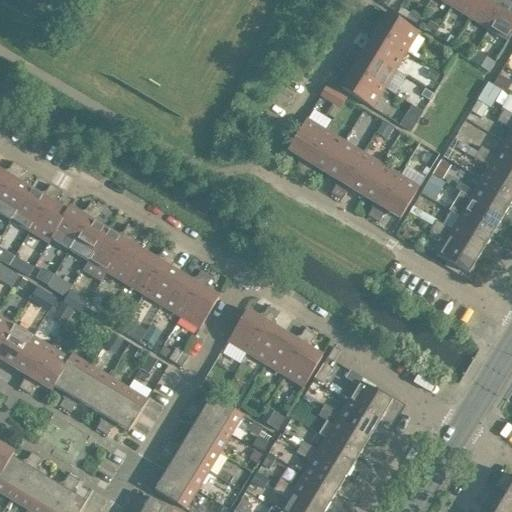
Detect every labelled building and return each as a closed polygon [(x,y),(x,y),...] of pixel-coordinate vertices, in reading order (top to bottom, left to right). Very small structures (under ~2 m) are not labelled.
[(455,0),(452,6),(470,18),(481,0),(455,0)] [(481,0),(470,18),(489,29),(506,0),(481,0)] [(511,0),(506,0),(489,29),(508,41),(511,34),(511,0)] [(413,10),(408,18),(416,23),(421,15),(413,10)] [(387,13),(379,26),(367,19),(364,25),(407,51),(419,32),(387,13)] [(430,20),(425,29),(434,34),(439,26),(430,20)] [(360,30),(372,38),(365,51),(396,70),(407,51),(364,25),(360,30)] [(357,63),(345,56),(341,62),(385,88),(396,70),(365,51),(357,63)] [(479,53),(474,61),(490,71),(495,62),(479,53)] [(350,75),(342,89),(373,108),(385,88),(341,62),(338,67),(350,75)] [(440,74),(432,69),(427,76),(435,81),(440,74)] [(494,84),(493,85),(502,90),(506,92),(511,82),(511,80),(500,73),(493,84),(494,84)] [(489,82),(478,100),(491,108),(502,90),(493,85),(494,84),(493,84),(489,82)] [(340,108),(346,98),(327,86),(321,96),(340,108)] [(488,107),(478,101),(472,112),(481,117),(488,107)] [(511,113),(504,109),(500,115),(511,121),(511,113)] [(406,113),(400,124),(411,131),(418,120),(406,113)] [(497,120),(511,129),(511,130),(505,143),(511,146),(511,121),(500,115),(497,120)] [(302,159),(294,171),(300,174),(326,131),(307,119),(288,150),(302,159)] [(383,121),(376,132),(388,139),(394,128),(383,121)] [(305,177),(313,165),(326,173),(345,142),(326,131),(300,174),(305,177)] [(339,181),(331,193),(337,196),(363,153),(345,142),(326,173),(339,181)] [(497,156),(481,146),(478,152),(511,172),(511,146),(505,143),(497,156)] [(474,157),(490,167),(482,179),(511,197),(511,172),(478,152),(474,157)] [(342,200),(350,188),(363,196),(382,164),(363,153),(337,196),(342,200)] [(442,160),(433,174),(442,180),(451,165),(442,160)] [(14,162),(6,174),(0,170),(0,197),(19,165),(14,162)] [(376,203),(368,215),(374,219),(400,175),(382,164),(363,196),(376,203)] [(18,181),(25,169),(19,165),(0,197),(0,213),(11,220),(30,189),(18,181)] [(433,174),(422,193),(435,201),(446,182),(433,174)] [(380,222),(387,210),(401,219),(420,187),(400,175),(374,219),(380,222)] [(474,192),(459,183),(455,189),(503,218),(511,203),(511,197),(482,179),(474,192)] [(51,184),(43,197),(30,189),(11,220),(30,231),(56,188),(51,184)] [(49,243),(52,239),(51,238),(68,211),(67,211),(55,203),(62,191),(56,188),(30,231),(49,243)] [(452,194),(459,198),(451,211),(460,216),(492,236),(503,218),(455,189),(452,194)] [(91,203),(83,215),(70,207),(67,211),(68,211),(51,238),(52,239),(70,250),(96,206),(91,203)] [(95,222),(102,210),(96,206),(70,250),(88,261),(107,230),(95,222)] [(430,224),(434,218),(414,207),(410,213),(430,224)] [(452,229),(436,220),(433,225),(481,255),(492,236),(460,216),(452,229)] [(429,231),(445,241),(437,254),(469,274),(481,255),(433,225),(429,231)] [(128,226),(121,238),(107,230),(88,261),(107,272),(133,229),(128,226)] [(131,244),(138,232),(133,229),(107,272),(125,283),(144,252),(131,244)] [(15,256),(0,246),(0,259),(10,265),(15,256)] [(164,248),(157,260),(144,252),(125,283),(144,294),(170,251),(164,248)] [(168,267),(176,254),(170,251),(144,294),(162,306),(181,274),(168,267)] [(447,261),(444,265),(458,274),(461,269),(447,261)] [(201,270),(194,282),(181,274),(162,306),(181,317),(207,273),(201,270)] [(200,328),(219,297),(205,289),(213,277),(207,273),(181,317),(200,328)] [(48,285),(47,286),(65,297),(72,285),(55,274),(48,285)] [(19,275),(13,284),(22,290),(27,281),(19,275)] [(38,286),(30,299),(38,304),(46,291),(38,286)] [(70,289),(63,302),(81,312),(88,300),(70,289)] [(62,302),(53,318),(64,325),(74,309),(62,302)] [(268,306),(261,318),(247,310),(228,342),(248,353),(274,310),(268,306)] [(272,325),(279,313),(274,310),(248,353),(266,364),(285,333),(272,325)] [(0,349),(14,325),(0,316),(0,349)] [(0,361),(1,360),(14,368),(33,336),(14,325),(0,349),(0,361)] [(151,325),(143,339),(153,345),(162,331),(151,325)] [(305,329),(298,341),(285,333),(266,364),(285,375),(311,332),(305,329)] [(309,348),(316,336),(311,332),(285,375),(304,387),(323,356),(309,348)] [(112,333),(104,346),(116,353),(124,340),(112,333)] [(27,375),(19,388),(25,391),(51,348),(33,336),(14,368),(27,375)] [(336,364),(334,363),(341,351),(334,347),(316,377),(325,383),(336,364)] [(31,394),(38,382),(52,391),(54,387),(54,386),(70,359),(51,348),(25,391),(31,394)] [(169,360),(182,367),(189,356),(176,348),(174,351),(169,360)] [(67,394),(59,406),(65,410),(91,366),(72,354),(70,359),(54,386),(54,387),(67,394)] [(149,354),(141,368),(149,373),(157,359),(149,354)] [(71,413),(78,401),(91,409),(110,377),(91,366),(65,410),(71,413)] [(351,370),(346,378),(358,385),(360,382),(373,390),(376,385),(351,370)] [(104,416),(97,429),(102,432),(128,389),(110,377),(91,409),(104,416)] [(373,390),(360,382),(358,385),(348,401),(381,420),(392,401),(373,390)] [(115,423),(129,432),(148,400),(128,389),(102,432),(108,435),(115,423)] [(243,415),(212,396),(203,410),(191,403),(188,408),(231,434),(243,415)] [(341,414),(325,404),(322,410),(369,439),(381,420),(348,401),(341,414)] [(269,407),(261,420),(270,425),(278,413),(269,407)] [(184,414),(197,421),(189,434),(220,453),(231,434),(188,408),(184,414)] [(318,416),(327,421),(319,434),(326,438),(358,457),(369,439),(322,410),(318,416)] [(12,457),(14,453),(1,444),(8,432),(2,429),(0,432),(0,475),(11,456),(12,457)] [(181,447),(169,440),(165,445),(209,471),(220,453),(189,434),(181,447)] [(258,436),(253,445),(263,451),(268,442),(258,436)] [(318,451),(303,441),(300,447),(347,476),(358,457),(326,438),(318,451)] [(162,451),(174,458),(166,471),(197,490),(209,471),(165,445),(162,451)] [(296,453),(312,462),(304,475),(336,494),(347,476),(300,447),(296,453)] [(255,449),(249,458),(257,463),(263,454),(256,449),(255,449)] [(24,464),(12,457),(11,456),(0,475),(0,492),(11,499),(37,455),(32,452),(24,464)] [(268,452),(261,463),(270,469),(277,458),(268,452)] [(36,471),(43,459),(37,455),(11,499),(30,510),(48,479),(36,471)] [(155,490),(186,509),(197,490),(166,471),(155,490)] [(257,472),(251,482),(264,490),(270,480),(257,472)] [(69,474),(61,486),(48,479),(30,510),(33,511),(53,511),(74,478),(69,474)] [(296,488),(281,478),(277,484),(323,511),(325,511),(336,494),(304,475),(296,488)] [(73,493),(80,481),(74,478),(53,511),(80,511),(86,502),(73,493)] [(289,499),(281,511),(323,511),(277,484),(274,490),(289,499)] [(511,511),(511,499),(505,496),(495,511),(511,511)] [(175,511),(151,497),(141,511),(175,511)] [(243,498),(236,509),(240,511),(249,511),(252,507),(253,507),(252,503),(251,503),(243,498)]
